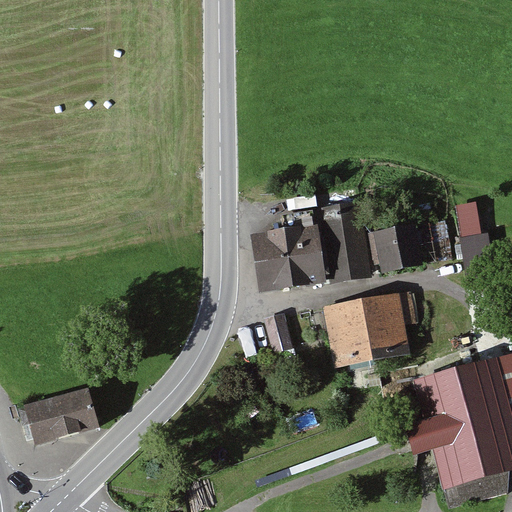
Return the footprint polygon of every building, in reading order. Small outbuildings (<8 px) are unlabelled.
[(460,205),(465,268),(489,266),(484,203),(460,205)] [(317,234),(256,241),(262,298),(371,286),(370,279),(430,272),(425,231),(370,237),(367,208),(314,214),(317,234)] [(413,295),(325,311),(336,371),(416,356),(410,328),(419,326),(413,295)] [(264,320),(274,355),(294,350),(284,315),(264,320)] [(427,424),(409,429),(418,460),(438,455),(447,490),(511,472),(511,359),(416,385),(427,424)] [(25,407),(36,448),(100,431),(89,390),(25,407)]
